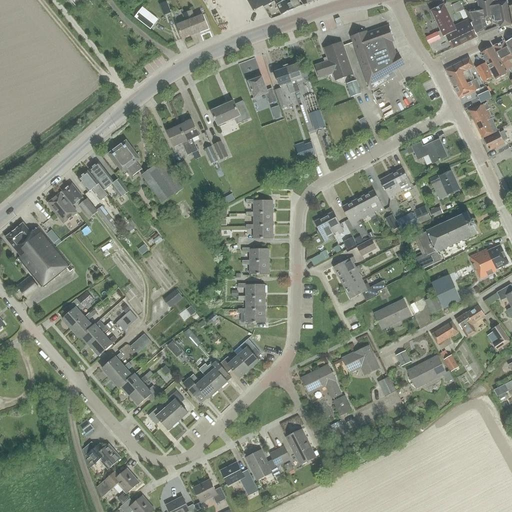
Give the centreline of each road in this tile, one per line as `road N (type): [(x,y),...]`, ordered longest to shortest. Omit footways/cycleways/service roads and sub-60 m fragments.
road 1 (residential): [(0,289),(133,446),(152,458),(195,451),(277,371)]
road 2 (primary): [(132,103),(225,46),(365,0)]
road 3 (residential): [(297,273),(306,195),(458,111)]
road 4 (primary): [(0,218),(132,103)]
road 5 (residential): [(396,398),(315,437),(277,371)]
road 6 (residential): [(378,354),(511,279)]
road 7 (track): [(76,381),(68,396),(71,421),(98,511)]
road 8 (residential): [(53,0),(132,103)]
road 9 (unclassified): [(511,225),(458,111)]
